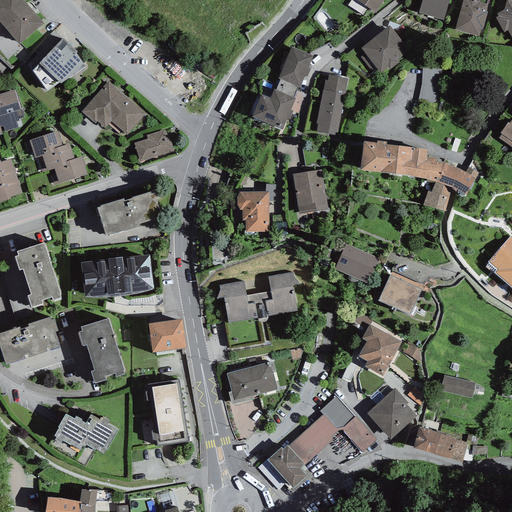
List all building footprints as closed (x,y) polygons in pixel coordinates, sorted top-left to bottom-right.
[(24,0),(0,0),(0,20),(19,43),(44,22),(24,0)] [(356,0),(375,13),(383,0),(356,0)] [(448,0),(421,0),(418,12),(444,19),(448,0)] [(479,0),(462,0),(454,29),(479,36),(481,28),(482,28),(487,12),(485,11),(487,4),(479,1),(479,0)] [(511,0),(506,0),(503,9),(496,13),(498,15),(495,16),(504,32),(507,29),(511,38),(511,0)] [(389,24),(361,46),(380,72),(388,67),(389,69),(399,61),(397,59),(409,50),(389,24)] [(61,38),(53,30),(34,51),(43,58),(61,38)] [(77,50),(62,37),(61,38),(43,58),(39,62),(61,82),(85,65),(76,52),(77,50)] [(313,56),(291,46),(278,77),(281,79),(298,86),(299,87),(304,75),(307,77),(311,68),(308,67),(313,56)] [(446,73),(427,70),(421,104),(441,107),(446,73)] [(348,78),(328,74),(327,80),(325,79),(323,89),(322,89),(316,123),(318,123),(317,131),(337,135),(348,78)] [(294,97),(298,86),(281,79),(276,90),(294,97)] [(145,113),(108,81),(82,111),(95,123),(97,120),(105,127),(111,120),(127,134),(145,113)] [(14,89),(0,93),(0,123),(1,126),(3,126),(5,132),(18,128),(16,121),(19,120),(16,110),(20,109),(14,89)] [(276,90),(274,89),(270,98),(261,94),(251,116),(282,130),(287,118),(289,119),(293,111),(290,110),(295,98),(294,97),(276,90)] [(511,117),(498,137),(511,146),(511,117)] [(134,143),(140,161),(173,150),(170,139),(164,129),(146,135),(147,139),(134,143)] [(57,130),(29,140),(29,141),(24,142),(27,152),(32,151),(35,157),(37,157),(54,151),(53,148),(62,145),(57,130)] [(376,142),(363,140),(360,169),(395,173),(398,144),(386,143),(386,140),(377,139),(376,142)] [(69,143),(62,145),(53,148),(54,151),(37,157),(42,172),(54,168),(66,164),(65,161),(74,158),(69,143)] [(427,148),(398,144),(395,173),(410,175),(427,177),(435,180),(437,181),(443,161),(436,160),(437,157),(426,156),(427,148)] [(81,156),(74,158),(65,161),(66,164),(54,168),(56,173),(51,175),(54,185),(87,175),(81,156)] [(0,181),(16,176),(10,158),(0,162),(0,160),(0,181)] [(463,170),(443,161),(437,181),(452,186),(454,188),(457,191),(457,193),(459,195),(462,195),(465,194),(466,193),(475,178),(463,170)] [(328,209),(321,169),(292,174),(299,214),(328,209)] [(16,176),(0,181),(0,202),(10,199),(10,197),(22,193),(16,176)] [(427,190),(423,204),(444,210),(452,186),(437,181),(435,180),(431,191),(427,190)] [(123,197),(96,206),(105,234),(109,233),(109,234),(126,228),(126,230),(140,225),(139,222),(161,215),(156,197),(159,196),(157,190),(154,191),(154,190),(124,199),(123,197)] [(269,231),(268,191),(240,192),(238,195),(237,198),(237,204),(239,209),(242,209),(242,220),(245,220),(245,231),(269,231)] [(511,236),(511,235),(489,260),(497,268),(494,272),(511,286),(511,236)] [(61,296),(44,242),(18,250),(19,253),(14,255),(19,269),(23,268),(31,293),(27,294),(31,307),(43,303),(42,298),(53,294),(54,298),(61,296)] [(334,269),(367,284),(378,259),(345,244),(334,269)] [(108,258),(81,261),(85,296),(87,296),(96,297),(108,296),(118,296),(126,295),(142,292),(153,289),(149,254),(122,257),(122,255),(107,257),(108,258)] [(242,282),(222,286),(229,322),(296,309),(289,274),(270,277),(273,292),(245,297),(242,282)] [(378,301),(409,316),(421,289),(390,275),(378,301)] [(20,326),(0,331),(0,347),(5,364),(25,357),(25,355),(28,354),(28,356),(47,350),(46,348),(48,347),(49,350),(61,346),(56,331),(58,331),(54,318),(52,319),(51,316),(28,323),(28,325),(20,328),(20,326)] [(108,317),(80,326),(81,329),(78,330),(83,345),(87,344),(94,369),(91,370),(95,382),(106,379),(105,375),(114,372),(115,375),(125,373),(108,317)] [(182,320),(149,324),(153,352),(186,348),(182,320)] [(403,339),(371,324),(363,340),(367,342),(358,361),(385,374),(403,339)] [(405,351),(419,357),(423,347),(409,341),(405,351)] [(228,392),(231,405),(254,399),(253,396),(277,390),(270,362),(226,373),(231,392),(228,392)] [(475,383),(444,375),(440,390),(471,399),(475,383)] [(179,380),(148,384),(158,445),(188,441),(179,380)] [(408,403),(395,388),(367,413),(391,440),(417,416),(407,405),(408,403)] [(376,440),(336,396),(319,411),(322,414),(288,446),(287,445),(283,449),(281,447),(266,460),(293,489),(307,476),(301,469),(333,440),(330,437),(337,431),(342,430),(363,452),(376,440)] [(74,417),(65,413),(58,426),(59,426),(54,434),(80,449),(83,444),(85,445),(86,443),(103,453),(106,448),(107,449),(118,428),(108,422),(110,419),(104,416),(102,419),(91,413),(86,422),(81,419),(82,418),(76,415),(74,417)] [(413,447),(434,454),(440,434),(419,427),(413,447)] [(467,442),(440,434),(434,454),(461,462),(467,442)] [(89,505),(95,505),(95,503),(107,504),(107,501),(111,501),(112,492),(106,492),(106,490),(97,489),(81,488),(79,501),(81,501),(81,503),(89,503),(89,505)] [(79,501),(47,496),(45,511),(80,511),(81,503),(81,501),(79,501)] [(89,503),(81,503),(80,511),(95,511),(95,505),(89,505),(89,503)]
